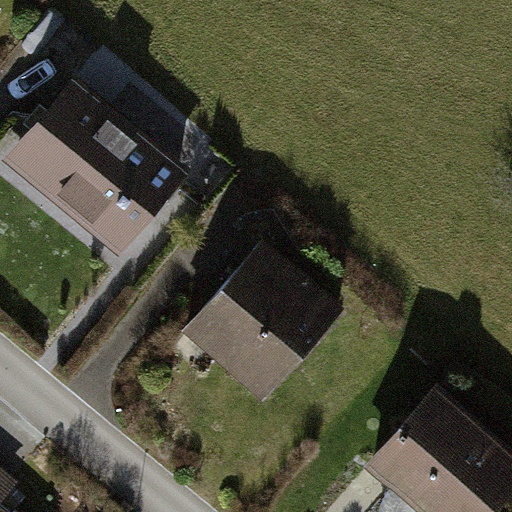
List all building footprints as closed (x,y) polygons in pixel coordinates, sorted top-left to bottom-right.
[(84,89),(26,168),(118,236),(177,157),(84,89)] [(254,236),(191,321),(287,391),(349,306),(254,236)] [(511,443),(434,383),(373,460),(439,511),(479,511),(511,471),(511,443)] [(0,463),(0,511),(10,511),(30,485),(0,463)] [(511,511),(511,504),(499,497),(490,511),(511,511)]
